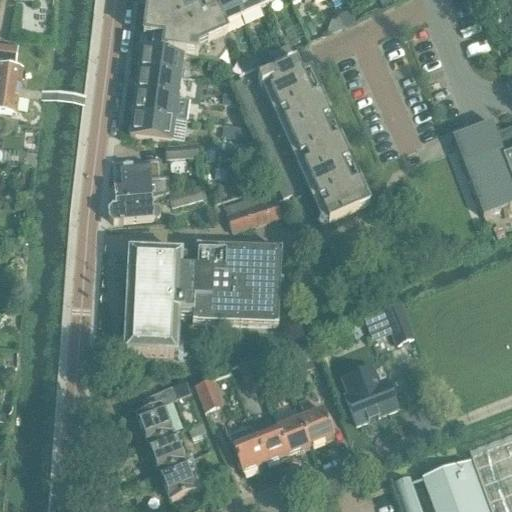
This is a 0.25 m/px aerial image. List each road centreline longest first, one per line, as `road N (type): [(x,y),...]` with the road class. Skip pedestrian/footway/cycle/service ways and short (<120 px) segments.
road 1 (residential): [(65,511),(114,0)]
road 2 (residential): [(332,474),(447,429)]
